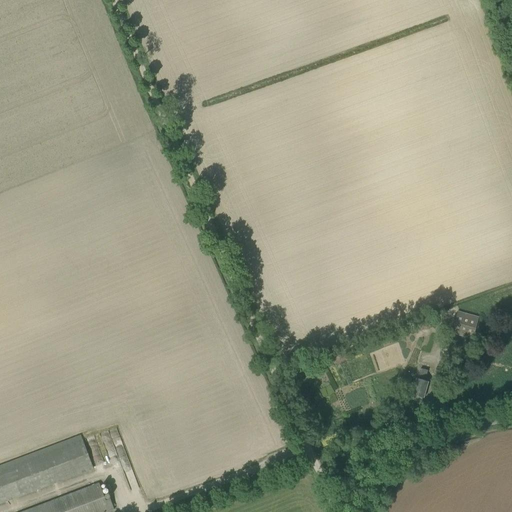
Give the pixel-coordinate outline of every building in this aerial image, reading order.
[(453,333),(472,339),(479,317),(458,311),(453,333)] [(424,381),(427,371),(420,369),(417,379),(416,378),(412,395),(423,398),(428,382),(424,381)] [(316,390),(329,384),(324,372),(311,378),(316,390)] [(0,503),(93,468),(80,436),(0,465),(0,503)] [(105,501),(98,483),(21,511),(107,511),(114,510),(110,499),(105,501)]
